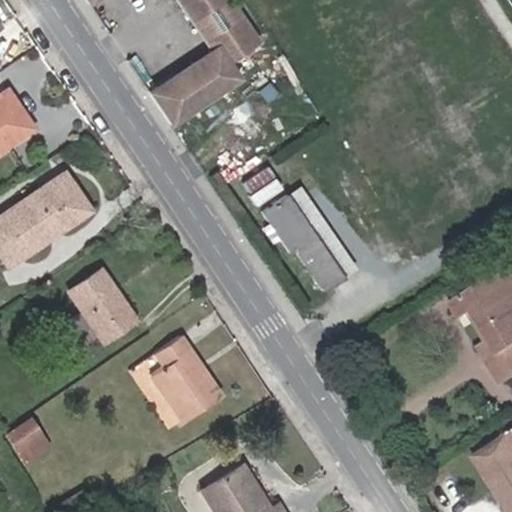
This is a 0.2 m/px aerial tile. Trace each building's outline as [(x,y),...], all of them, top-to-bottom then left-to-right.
[(257,40),(229,0),(175,0),(185,13),(190,10),(214,46),(216,45),(227,60),(257,40)] [(214,46),(190,10),(185,13),(209,49),(214,46)] [(169,123),(238,77),(227,60),(216,45),(214,46),(209,49),(147,91),(169,123)] [(0,148),(32,127),(6,89),(0,93),(0,148)] [(0,260),(4,267),(86,210),(61,172),(0,214),(0,260)] [(342,277),(285,193),(260,211),(288,253),(293,250),(322,291),(342,277)] [(134,319),(99,268),(67,290),(80,311),(90,325),(101,341),(134,319)] [(511,282),(507,274),(497,281),(494,278),(455,303),(463,316),(471,311),(475,309),(494,340),(489,342),(481,347),(503,382),(511,375),(511,282)] [(494,340),(475,309),(471,311),(489,342),(494,340)] [(90,325),(80,311),(68,318),(78,333),(90,325)] [(180,421),(220,395),(179,334),(152,352),(162,365),(148,374),(180,421)] [(15,450),(39,434),(30,419),(5,436),(15,450)] [(511,432),(476,455),(511,511),(511,432)] [(22,461),(47,444),(39,434),(15,450),(22,461)] [(265,509),(238,465),(199,489),(213,511),(282,511),(276,503),(265,509)] [(169,486),(160,468),(150,473),(160,491),(169,486)] [(53,511),(62,511),(87,498),(80,488),(50,505),(53,511)]
